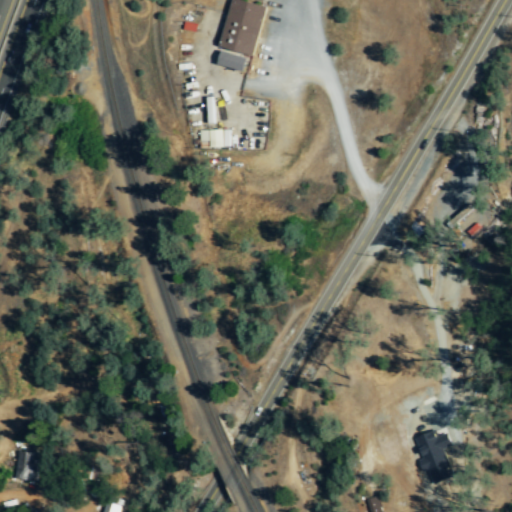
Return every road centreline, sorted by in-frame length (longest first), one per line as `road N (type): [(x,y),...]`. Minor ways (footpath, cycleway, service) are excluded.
road 1 (tertiary): [(386,200),(503,0)]
road 2 (tertiary): [(197,511),(297,346)]
road 3 (tertiary): [(297,346),(386,200)]
road 4 (motorway): [(0,114),(41,0)]
